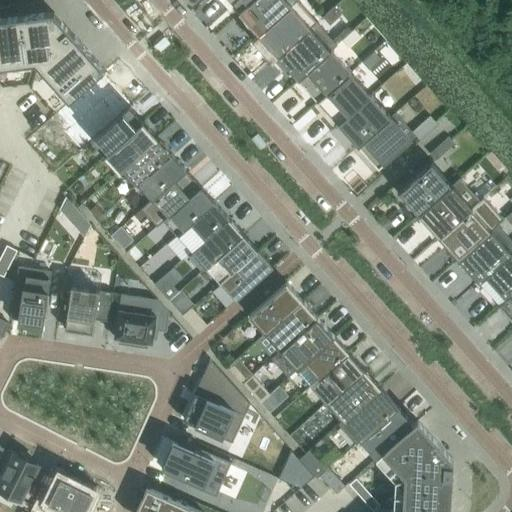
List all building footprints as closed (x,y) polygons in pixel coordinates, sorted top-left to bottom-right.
[(227,0),(238,12),(239,11),(252,0),(227,0)] [(252,0),(239,11),(256,30),(256,31),(258,34),(290,6),(291,6),(297,0),(252,0)] [(0,67),(35,63),(69,102),(100,74),(105,70),(54,12),(0,19),(0,67)] [(311,27),(278,57),(298,79),(331,50),(337,45),(317,22),(311,27)] [(331,50),(298,79),(318,101),(351,72),(331,50)] [(351,72),(318,101),(338,124),(371,94),(351,72)] [(371,94),(338,124),(358,146),(391,117),(371,94)] [(129,106),(92,139),(105,154),(143,121),(129,106)] [(391,117),(358,146),(378,168),(415,135),(395,113),(391,117)] [(143,121),(105,154),(120,170),(157,137),(143,121)] [(157,137),(120,170),(134,187),(138,183),(172,153),(157,137)] [(448,138),(430,154),(436,159),(453,143),(448,138)] [(172,153),(138,183),(152,199),(153,199),(186,169),(172,153)] [(432,162),(399,192),(419,214),(452,185),(432,162)] [(186,169),(153,199),(168,216),(201,186),(186,169)] [(452,185),(419,214),(419,215),(420,214),(433,228),(435,226),(441,233),(480,199),(460,177),(452,185)] [(168,216),(164,220),(177,235),(178,235),(215,202),(201,186),(168,216)] [(441,233),(438,236),(459,259),(498,225),(504,219),(483,196),(480,199),(441,233)] [(66,197),(60,209),(85,237),(91,225),(66,197)] [(215,202),(178,235),(192,251),(229,218),(215,202)] [(229,218),(192,251),(206,267),(243,234),(229,218)] [(511,240),(498,225),(459,259),(479,281),(511,251),(511,240)] [(121,227),(112,235),(122,248),(131,239),(121,227)] [(243,234),(206,267),(220,282),(257,249),(243,234)] [(0,274),(4,277),(17,250),(7,245),(0,258),(0,274)] [(257,249),(220,282),(236,300),(273,267),(257,249)] [(511,251),(479,281),(499,304),(499,303),(499,304),(511,292),(511,251)] [(18,267),(10,319),(13,319),(13,317),(19,318),(19,323),(41,326),(40,327),(43,328),(51,272),(18,267)] [(287,282),(249,315),(265,333),(302,300),(287,282)] [(61,298),(58,320),(66,322),(65,329),(93,334),(99,290),(72,286),(69,299),(61,298)] [(511,292),(499,304),(511,318),(511,292)] [(121,294),(115,337),(119,338),(118,342),(147,346),(148,342),(152,343),(153,339),(157,340),(158,330),(166,331),(169,313),(157,299),(121,294)] [(302,300),(265,333),(280,350),(318,317),(302,300)] [(280,350),(271,358),(288,377),(305,363),(305,362),(334,335),(318,317),(280,350)] [(0,334),(2,336),(8,323),(0,318),(0,334)] [(334,335),(305,362),(305,363),(319,378),(349,352),(334,335)] [(319,378),(311,384),(312,385),(327,402),(364,369),(349,352),(319,378)] [(364,369),(327,402),(328,403),(343,420),(380,387),(364,369)] [(205,380),(186,422),(232,443),(233,440),(230,439),(245,404),(249,406),(250,404),(242,394),(241,397),(205,380)] [(343,420),(338,424),(356,444),(360,440),(398,407),(380,387),(343,420)] [(398,407),(360,440),(376,458),(413,424),(398,407)] [(450,511),(453,460),(418,420),(413,424),(376,458),(374,459),(377,461),(394,481),(393,510),(389,511),(450,511)] [(173,442),(161,467),(167,470),(165,473),(216,496),(231,463),(181,439),(178,444),(173,442)] [(14,452),(0,479),(0,489),(0,490),(0,489),(17,498),(21,500),(39,465),(35,463),(18,454),(14,452)] [(297,456),(285,482),(300,489),(315,475),(297,456)] [(318,461),(309,469),(317,479),(327,470),(318,461)] [(60,476),(48,501),(69,511),(84,511),(94,493),(60,476)] [(356,478),(349,484),(357,493),(364,487),(356,478)] [(147,487),(135,511),(201,511),(151,489),(147,487)] [(364,487),(357,493),(365,502),(372,496),(364,487)] [(372,496),(365,502),(373,511),(380,505),(372,496)]
